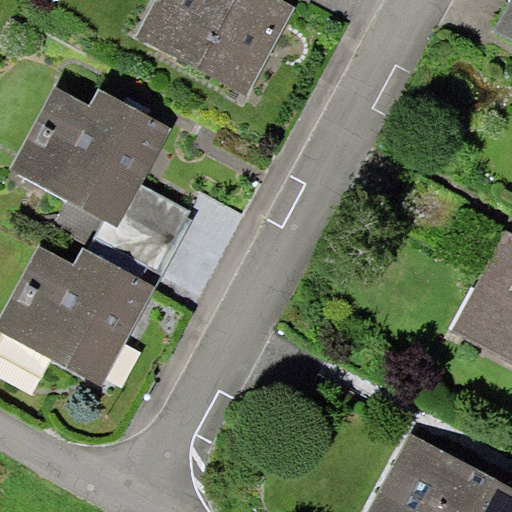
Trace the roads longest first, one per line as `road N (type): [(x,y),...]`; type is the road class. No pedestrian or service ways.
road 1 (residential): [(420,0),(145,511)]
road 2 (residential): [(139,511),(0,427)]
